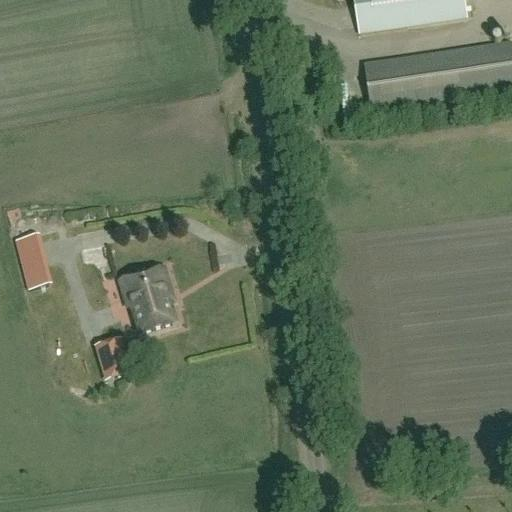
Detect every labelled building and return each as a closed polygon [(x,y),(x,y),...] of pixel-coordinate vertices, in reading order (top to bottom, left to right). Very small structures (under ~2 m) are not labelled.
[(354,0),(360,38),(467,22),(463,0),(354,0)] [(372,119),(511,99),(511,48),(365,69),(372,119)] [(40,212),(41,232),(56,232),(56,211),(40,212)] [(49,288),(37,240),(16,245),(29,293),(49,288)] [(95,266),(116,265),(115,250),(94,252),(95,266)] [(174,325),(165,298),(170,296),(161,270),(117,285),(126,311),(131,309),(140,337),(174,325)] [(120,344),(97,351),(107,384),(130,377),(120,344)]
